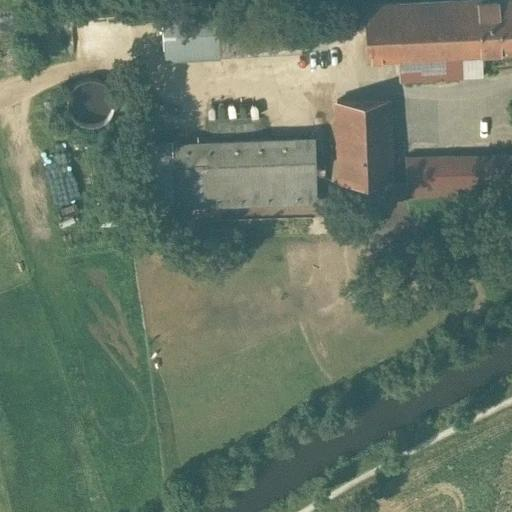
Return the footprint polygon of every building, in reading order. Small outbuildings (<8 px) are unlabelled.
[(459,0),(416,0),(363,2),(365,57),(397,56),(398,78),(461,75),(460,53),(462,53),(459,0)] [(511,0),(459,0),(462,53),(511,50),(511,0)] [(216,6),(161,9),(163,56),(219,54),(219,50),(301,47),(299,5),(216,9),(216,6)] [(388,97),(336,99),(340,197),(392,195),(388,97)] [(172,136),(138,137),(140,209),(173,207),(173,203),(316,198),(314,134),(172,139),(172,136)] [(511,153),(405,156),(406,194),(511,191),(511,153)]
